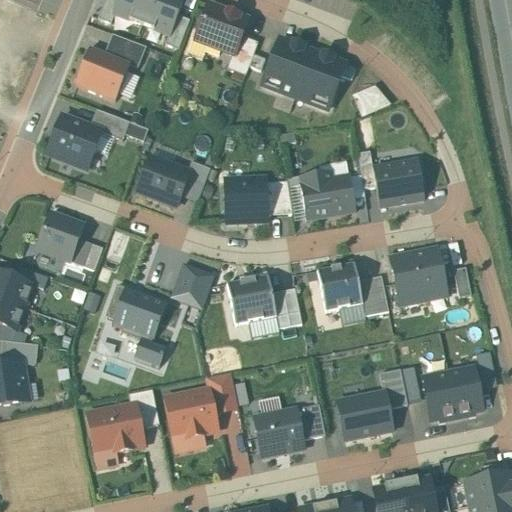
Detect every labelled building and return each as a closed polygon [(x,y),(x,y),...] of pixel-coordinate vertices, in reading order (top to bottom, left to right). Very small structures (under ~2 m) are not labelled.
[(112,16),(118,0),(105,0),(97,21),(110,26),(114,17),(112,16)] [(151,0),(118,0),(112,16),(114,17),(141,27),(151,0)] [(183,0),(151,0),(141,27),(168,38),(169,38),(177,18),(183,0)] [(246,22),(208,7),(195,43),(207,47),(205,52),(218,57),(220,52),(232,57),(233,57),(240,39),(246,22)] [(189,23),(177,18),(169,38),(168,38),(164,47),(177,52),(189,23)] [(112,37),(104,56),(129,66),(128,68),(137,71),(145,50),(112,37)] [(240,39),(233,57),(232,57),(226,72),(245,79),(257,45),(240,39)] [(312,55),(302,51),(304,48),(292,44),(291,47),(279,42),(262,88),(294,100),(312,55)] [(104,56),(89,50),(74,87),(114,103),(128,68),(129,66),(104,56)] [(344,67),(333,62),(334,59),(321,55),(320,58),(312,55),(294,100),(327,113),(344,67)] [(390,108),(374,88),(351,98),(360,120),(390,108)] [(96,113),(89,129),(101,134),(122,142),(128,125),(96,113)] [(89,129),(62,119),(47,157),(86,172),(101,134),(89,129)] [(363,192),(375,190),(372,170),(369,153),(357,156),(360,177),(363,192)] [(187,174),(150,160),(136,194),(175,209),(179,198),(188,175),(187,174)] [(417,163),(372,170),(375,190),(379,210),(423,202),(417,163)] [(210,171),(191,164),(187,174),(188,175),(179,198),(197,204),(210,171)] [(299,187),(305,222),(355,214),(354,205),(349,179),(331,182),(329,174),(300,179),(301,187),(299,187)] [(360,177),(349,179),(354,205),(365,203),(363,192),(360,177)] [(265,181),(223,182),(225,226),(267,224),(266,217),(265,186),(265,181)] [(286,185),(265,186),(266,217),(291,216),(286,185)] [(294,224),(305,222),(299,187),(288,189),(294,224)] [(82,229),(49,217),(37,252),(69,264),(78,241),(82,229)] [(91,246),(78,241),(69,264),(82,268),(91,246)] [(91,246),(82,268),(94,273),(102,250),(91,246)] [(388,261),(398,309),(446,299),(436,251),(388,261)] [(316,274),(325,314),(361,306),(357,284),(353,266),(316,274)] [(201,311),(213,279),(183,268),(171,300),(201,311)] [(18,270),(14,281),(32,288),(43,292),(47,280),(18,270)] [(453,273),(458,300),(470,298),(464,271),(453,273)] [(14,281),(0,275),(0,301),(24,310),(32,288),(14,281)] [(226,287),(234,327),(275,319),(271,296),(267,279),(226,287)] [(380,279),(357,284),(361,306),(364,318),(387,313),(380,279)] [(168,307),(116,288),(105,320),(113,322),(111,327),(122,331),(121,335),(140,342),(133,360),(158,370),(165,352),(150,346),(151,342),(153,342),(162,318),(163,319),(168,307)] [(294,291),(282,294),(289,329),(301,327),(294,291)] [(282,294),(271,296),(275,319),(277,331),(289,329),(282,294)] [(24,310),(0,301),(0,327),(16,333),(24,310)] [(16,333),(0,327),(0,343),(1,344),(23,346),(26,338),(16,333)] [(0,356),(0,363),(1,367),(21,364),(22,367),(34,366),(37,348),(23,346),(1,344),(0,356)] [(483,391),(495,388),(488,355),(476,358),(483,391)] [(1,367),(0,367),(0,407),(21,405),(19,390),(24,389),(24,383),(22,367),(21,364),(1,367)] [(420,405),(413,370),(399,373),(406,407),(420,405)] [(472,370),(447,375),(456,421),(469,418),(468,416),(481,413),(472,370)] [(387,411),(406,407),(399,373),(378,377),(382,395),(384,395),(387,411)] [(447,375),(421,380),(430,423),(443,421),(444,423),(456,421),(447,375)] [(207,394),(212,418),(237,412),(230,378),(205,383),(207,394)] [(134,408),(138,431),(158,427),(152,393),(128,398),(130,409),(134,408)] [(207,394),(166,402),(174,442),(187,439),(188,441),(201,438),(201,436),(215,433),(212,418),(207,394)] [(382,395),(336,405),(344,443),(391,434),(387,411),(384,395),(382,395)] [(130,409),(86,417),(94,460),(142,450),(138,431),(134,408),(130,409)] [(318,408),(296,412),(301,442),(323,438),(318,408)] [(253,420),(260,461),(303,453),(301,442),(296,412),(253,420)] [(511,487),(510,476),(464,485),(469,509),(511,499),(511,487)] [(428,481),(417,483),(416,480),(400,484),(405,511),(434,511),(430,492),(428,481)] [(405,511),(400,484),(384,487),(384,490),(373,492),(377,511),(405,511)] [(447,511),(443,490),(430,492),(434,511),(447,511)] [(511,511),(511,499),(469,509),(469,511),(511,511)] [(349,502),(324,507),(324,511),(350,511),(349,506),(349,502)] [(363,511),(362,503),(349,506),(350,511),(363,511)]
